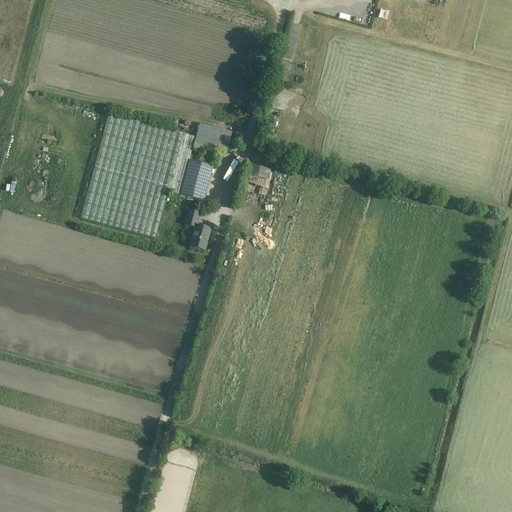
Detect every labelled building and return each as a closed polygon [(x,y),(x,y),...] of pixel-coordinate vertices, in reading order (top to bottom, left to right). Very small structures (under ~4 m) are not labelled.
[(454,38),(461,0),(449,0),(442,36),(454,38)] [(470,43),(479,0),(467,0),(458,40),(470,43)] [(502,50),(511,0),(500,0),(490,48),(502,50)] [(180,197),(189,162),(195,139),(108,115),(80,220),(155,240),(167,194),(180,197)] [(212,168),(189,162),(180,197),(203,203),(212,168)] [(189,249),(204,253),(210,230),(196,226),(197,222),(198,222),(200,214),(188,211),(184,227),(194,229),(189,249)]
